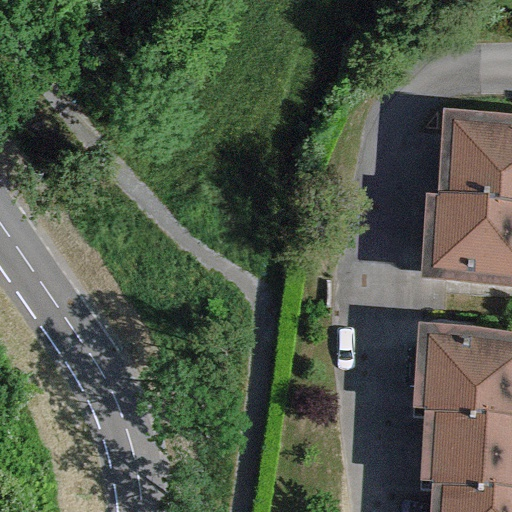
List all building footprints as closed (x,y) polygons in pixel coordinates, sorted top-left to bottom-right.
[(467,210),(443,208),(441,243),(453,244),(450,283),(511,287),(511,140),(460,137),(458,172),(470,173),(467,210)] [(435,350),(432,389),(444,390),(447,351),(435,350)] [(460,499),(459,511),(511,511),(511,355),(447,351),(444,390),(432,389),(429,425),(441,426),(453,426),(451,463),(439,462),(437,498),(449,498),(460,499)] [(441,426),(439,462),(451,463),(453,426),(441,426)] [(449,498),(447,511),(459,511),(460,499),(449,498)]
